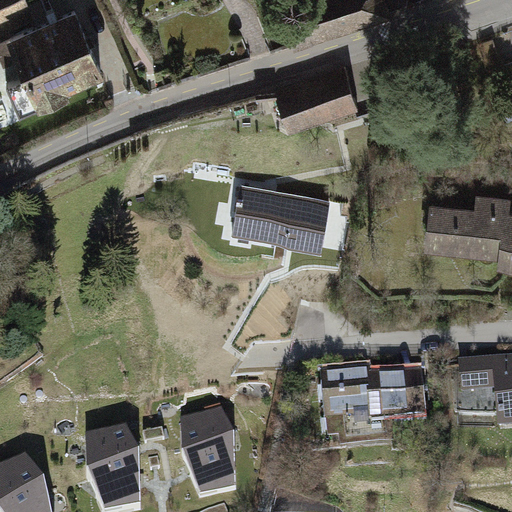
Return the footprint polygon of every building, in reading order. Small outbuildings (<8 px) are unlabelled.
[(0,0),(0,23),(34,13),(30,0),(0,0)] [(401,13),(397,0),(300,0),(294,2),(306,42),(401,13)] [(89,3),(7,39),(18,62),(34,55),(53,98),(118,69),(89,3)] [(344,69),(278,93),(291,130),(357,107),(344,69)] [(332,198),(244,183),(234,234),(325,251),(332,198)] [(482,208),(437,204),(432,250),(506,258),(505,268),(511,268),(511,199),(484,196),(482,208)] [(511,358),(459,362),(461,393),(494,391),(496,430),(511,429),(511,358)] [(380,374),(323,381),(327,423),(384,417),(386,428),(431,423),(426,377),(381,382),(380,374)] [(224,412),(183,419),(185,461),(202,501),(240,492),(238,442),(224,412)] [(130,434),(89,442),(91,483),(103,511),(146,511),(144,464),(130,434)] [(31,463),(0,475),(0,511),(54,511),(50,491),(31,463)] [(511,511),(511,489),(466,473),(456,501),(488,511),(511,511)]
